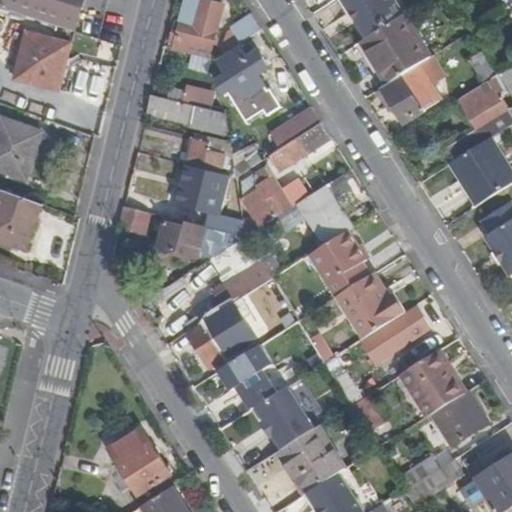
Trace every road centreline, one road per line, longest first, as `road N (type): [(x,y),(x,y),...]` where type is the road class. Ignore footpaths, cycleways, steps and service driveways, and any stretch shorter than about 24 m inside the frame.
road 1 (residential): [(270,0),(511,379)]
road 2 (tertiary): [(154,0),(77,297)]
road 3 (residential): [(248,511),(127,319),(77,297)]
road 4 (tertiary): [(71,322),(25,511)]
road 5 (unknown): [(117,141),(0,85)]
